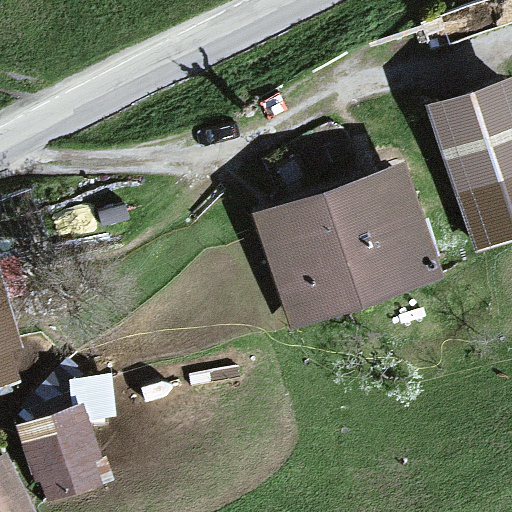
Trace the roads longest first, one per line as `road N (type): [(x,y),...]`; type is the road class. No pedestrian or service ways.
road 1 (track): [(17,138),(29,153),(59,159),(205,163),(374,89),(511,53)]
road 2 (unclassified): [(0,146),(285,0)]
